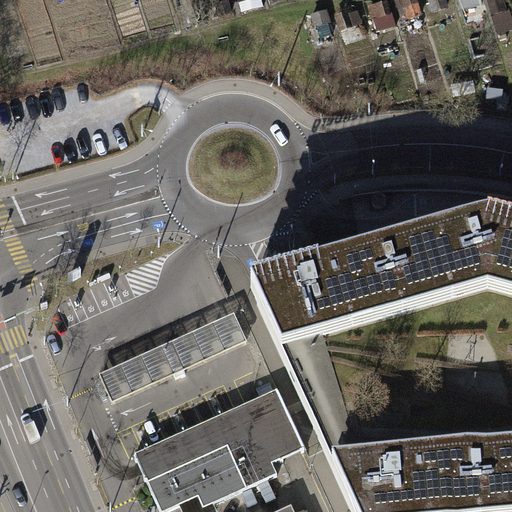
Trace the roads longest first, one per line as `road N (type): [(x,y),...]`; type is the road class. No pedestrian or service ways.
road 1 (track): [(327,0),(0,84)]
road 2 (unclassified): [(291,162),(459,149),(511,158)]
road 3 (unclassified): [(0,236),(184,188)]
road 4 (unclassified): [(291,162),(264,118),(214,114),(187,137),(184,188)]
road 5 (unclassified): [(184,188),(211,216),(247,220),(275,205),(291,162)]
road 6 (primary): [(0,393),(49,511)]
